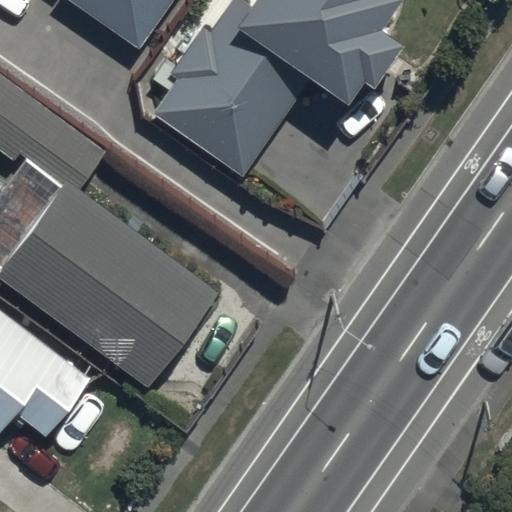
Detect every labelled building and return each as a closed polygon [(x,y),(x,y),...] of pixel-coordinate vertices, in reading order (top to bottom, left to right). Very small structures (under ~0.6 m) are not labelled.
[(76,0),(141,45),(171,0),(76,0)] [(219,0),(149,108),(243,170),(309,77),(340,98),(357,73),(370,82),(399,38),(378,24),(393,0),(219,0)] [(62,176),(75,186),(101,149),(0,76),(0,145),(11,154),(15,148),(25,155),(59,182),(62,176)] [(59,182),(25,155),(0,190),(0,272),(148,380),(215,288),(75,186),(62,176),(59,182)] [(0,426),(12,411),(42,433),(87,373),(0,307),(0,426)]
